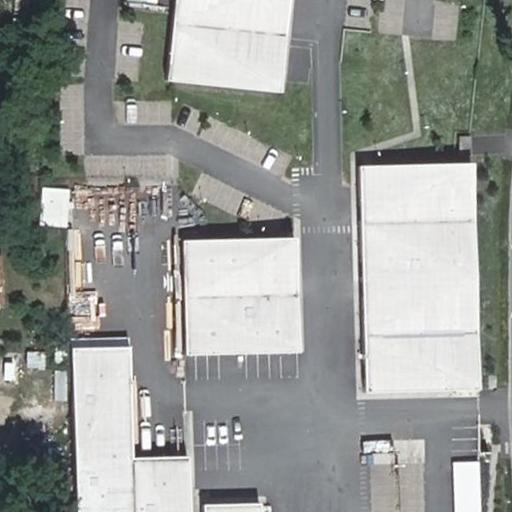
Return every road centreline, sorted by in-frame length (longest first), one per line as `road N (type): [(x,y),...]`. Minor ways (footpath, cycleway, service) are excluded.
road 1 (residential): [(329,428),(328,180),(341,0)]
road 2 (residential): [(121,257),(157,374),(329,428)]
road 3 (residential): [(329,428),(511,437)]
